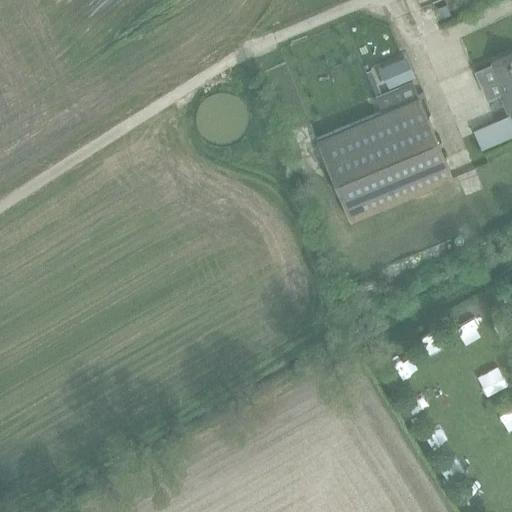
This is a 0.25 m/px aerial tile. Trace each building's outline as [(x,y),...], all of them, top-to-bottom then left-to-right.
[(265,33),(307,22),(301,0),(275,0),(258,5),(265,33)] [(313,0),(318,9),(336,0),(313,0)] [(511,54),(505,58),(492,64),(507,99),(503,101),(508,112),(511,110),(511,54)] [(401,59),(381,67),(390,87),(410,78),(401,59)] [(380,110),(316,137),(350,220),(453,177),(413,81),(375,97),(376,99),(380,110)] [(246,107),(242,101),(238,98),(234,96),(226,94),(218,94),(210,97),(205,101),(199,108),(196,115),(196,123),(198,131),(202,138),(209,144),(215,146),(222,148),(230,147),(237,144),(243,138),(248,129),(250,121),(249,114),(246,107)] [(366,232),(386,263),(431,235),(417,212),(394,226),(389,218),(366,232)]
